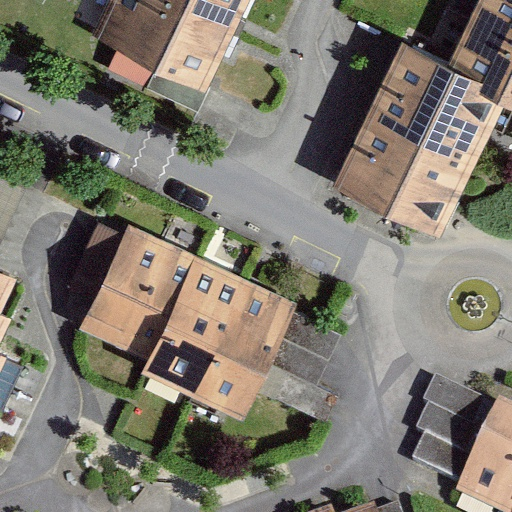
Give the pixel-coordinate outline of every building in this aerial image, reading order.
[(157,0),(106,0),(93,31),(103,35),(117,43),(107,65),(196,108),(201,100),(213,74),(220,61),(230,41),(233,36),(157,0)] [(157,0),(233,36),(239,23),(239,19),(248,0),(157,0)] [(511,0),(482,0),(477,12),(511,29),(511,0)] [(511,29),(477,12),(452,63),(503,87),(511,91),(511,29)] [(452,63),(407,42),(374,112),(470,158),(503,87),(452,63)] [(374,112),(338,186),(434,231),(470,158),(374,112)] [(79,264),(100,273),(123,222),(103,213),(79,264)] [(160,246),(128,232),(85,323),(152,354),(195,263),(160,246)] [(197,264),(195,263),(152,354),(144,371),(151,374),(182,388),(190,392),(240,283),(197,264)] [(0,269),(0,348),(13,320),(9,317),(3,315),(20,279),(0,269)] [(254,390),(292,307),(240,283),(190,392),(230,410),(242,416),(254,390)] [(0,408),(4,411),(26,362),(0,350),(0,408)] [(499,404),(436,374),(431,385),(424,399),(428,401),(487,429),(499,404)] [(487,429),(428,401),(422,413),(415,427),(426,432),(475,455),(487,429)] [(511,406),(500,401),(499,404),(487,429),(475,455),(462,481),(460,485),(511,509),(511,406)] [(475,455),(426,432),(420,445),(414,458),(462,481),(475,455)] [(400,511),(397,502),(373,511),(400,511)]
